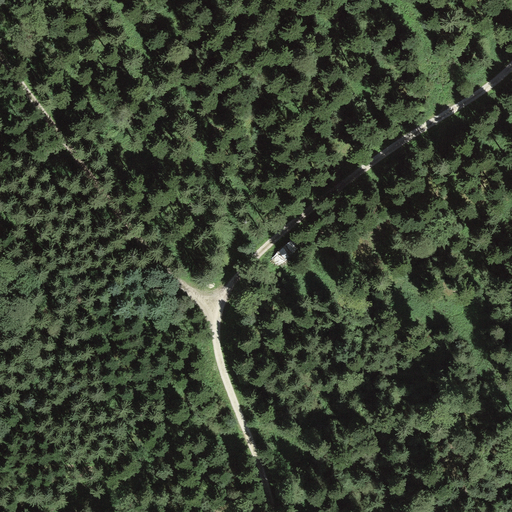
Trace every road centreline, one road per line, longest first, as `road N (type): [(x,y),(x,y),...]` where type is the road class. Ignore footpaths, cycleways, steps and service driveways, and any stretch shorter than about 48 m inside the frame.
road 1 (track): [(274,511),(217,346),(218,313),(236,274),(378,155),(511,66)]
road 2 (track): [(0,52),(92,179),(218,313)]
